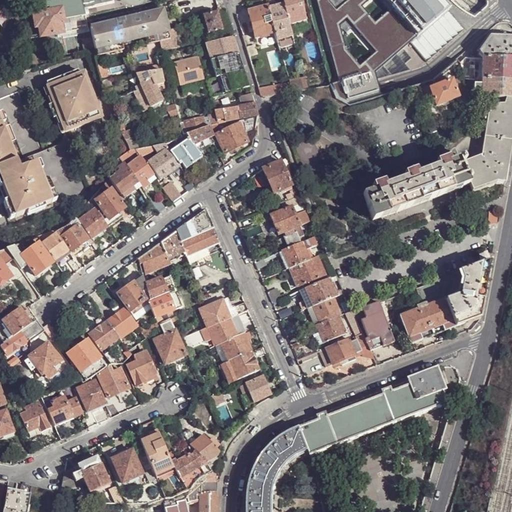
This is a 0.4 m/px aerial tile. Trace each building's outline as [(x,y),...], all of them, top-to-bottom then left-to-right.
[(41,0),(35,1),(37,10),(47,8),(48,12),(23,17),(28,39),(90,27),(89,23),(83,0),(41,0)] [(116,0),(85,0),(87,8),(117,1),(116,0)] [(283,0),(284,1),(289,24),(306,20),(305,16),(302,0),(283,0)] [(336,112),(383,96),(380,87),(375,74),(410,42),(429,64),(466,30),(449,11),(420,34),(385,0),(307,0),(307,3),(331,86),(329,87),(336,112)] [(385,0),(420,34),(449,11),(439,0),(385,0)] [(284,1),(268,5),(275,33),(277,40),(292,36),(289,24),(284,1)] [(247,10),(255,39),(275,33),(268,5),(247,10)] [(97,27),(91,28),(93,37),(96,49),(96,50),(116,45),(137,39),(157,34),(167,31),(162,10),(97,27)] [(224,10),(207,15),(201,17),(207,34),(222,30),(221,30),(230,28),(224,10)] [(207,34),(201,17),(201,16),(194,18),(199,36),(207,34)] [(167,31),(157,34),(159,41),(162,52),(179,47),(174,29),(167,31)] [(242,36),(246,48),(257,44),(255,40),(253,40),(251,33),(242,36)] [(139,46),(159,41),(157,34),(137,39),(139,46)] [(511,35),(492,34),(480,53),(483,55),(494,38),(511,38),(511,35)] [(295,44),(292,36),(277,40),(280,48),(295,44)] [(90,45),(91,50),(96,49),(93,37),(83,40),(85,46),(90,45)] [(233,37),(205,44),(220,96),(249,88),(233,37)] [(483,55),(486,59),(511,59),(511,38),(494,38),(483,55)] [(117,51),(116,45),(96,50),(98,56),(117,51)] [(205,79),(198,57),(175,64),(181,86),(205,79)] [(511,59),(486,59),(482,59),(482,80),(511,81),(511,59)] [(390,75),(404,70),(401,63),(393,66),(392,63),(387,65),(390,75)] [(159,64),(135,69),(136,75),(160,70),(159,64)] [(101,81),(106,80),(107,80),(103,65),(97,67),(101,81)] [(51,87),(81,75),(79,70),(49,82),(51,87)] [(160,70),(136,75),(139,85),(150,79),(154,86),(155,86),(163,84),(160,70)] [(51,87),(45,89),(51,104),(57,118),(63,134),(103,118),(85,73),(81,75),(51,87)] [(311,90),(307,78),(290,80),(291,83),(294,92),(311,90)] [(154,86),(150,79),(139,85),(150,108),(163,102),(155,86),(154,86)] [(474,85),(474,93),(481,94),(481,98),(506,99),(511,98),(511,81),(482,80),(481,85),(474,85)] [(458,98),(451,81),(436,86),(432,88),(429,83),(422,86),(424,91),(430,89),(436,106),(458,98)] [(275,86),(278,95),(294,92),(291,83),(275,86)] [(267,87),(268,97),(278,95),(275,86),(267,87)] [(268,97),(267,87),(260,89),(262,96),(264,97),(268,97)] [(18,91),(0,98),(0,118),(21,170),(37,163),(52,202),(15,217),(0,179),(0,211),(0,212),(0,229),(90,193),(69,139),(43,151),(18,91)] [(131,93),(118,99),(121,106),(134,99),(131,93)] [(254,103),(251,94),(239,96),(242,105),(254,103)] [(259,118),(254,103),(242,105),(221,110),(214,111),(217,120),(224,119),(225,124),(228,123),(238,121),(257,117),(257,118),(259,118)] [(119,106),(117,105),(115,106),(116,111),(120,130),(124,129),(119,106)] [(169,107),(166,108),(170,118),(176,115),(174,105),(173,106),(169,107)] [(511,107),(504,107),(504,106),(489,105),(484,137),(511,143),(511,142),(511,107)] [(176,134),(164,107),(150,114),(163,140),(176,134)] [(209,123),(207,117),(179,124),(182,136),(185,135),(209,127),(210,127),(209,123)] [(257,118),(257,117),(238,121),(238,123),(244,135),(254,131),(257,118)] [(21,170),(0,118),(0,179),(15,217),(52,202),(37,163),(21,170)] [(244,135),(238,123),(230,127),(214,134),(224,153),(247,142),(244,135)] [(209,127),(185,135),(188,139),(193,145),(195,144),(210,137),(213,135),(212,133),(209,127)] [(133,138),(129,130),(120,133),(125,142),(133,138)] [(139,149),(136,136),(133,138),(125,142),(129,150),(130,151),(135,150),(139,149)] [(198,148),(212,141),(210,137),(195,144),(198,148)] [(511,143),(484,137),(481,156),(465,162),(461,164),(469,184),(472,192),(495,183),(504,185),(511,143)] [(172,150),(168,152),(178,166),(182,163),(186,169),(202,158),(193,145),(188,139),(172,150)] [(166,149),(163,145),(157,146),(161,153),(166,149)] [(168,152),(166,149),(161,153),(148,163),(160,180),(179,167),(178,166),(168,152)] [(129,150),(119,158),(122,163),(137,153),(135,150),(130,151),(129,150)] [(156,180),(140,157),(126,167),(137,183),(139,186),(140,187),(142,190),(142,191),(156,180)] [(373,222),(469,184),(461,164),(465,162),(463,157),(447,163),(446,159),(439,162),(440,166),(415,175),(413,172),(407,174),(408,178),(383,188),(382,184),(375,187),(376,190),(363,195),(373,222)] [(287,174),(293,172),(288,159),(287,159),(281,161),(287,174)] [(281,161),(263,169),(270,184),(274,194),(292,186),(287,174),(281,161)] [(126,167),(123,164),(116,169),(118,171),(108,178),(112,184),(121,195),(137,183),(126,167)] [(264,186),(270,184),(263,169),(257,173),(264,186)] [(293,172),(287,174),(292,186),(298,184),(293,172)] [(112,184),(108,178),(101,186),(105,191),(112,184)] [(139,186),(137,183),(121,195),(124,199),(136,189),(140,187),(139,186)] [(131,211),(113,187),(94,201),(100,209),(96,211),(108,227),(131,211)] [(297,188),(291,190),(294,197),(300,195),(297,188)] [(164,209),(157,199),(151,203),(158,213),(164,209)] [(270,216),(278,236),(286,233),(292,230),(294,234),(296,233),(300,232),(298,227),(301,226),(296,215),(295,213),(292,207),(270,216)] [(107,227),(94,209),(77,221),(79,224),(91,239),(107,227)] [(313,220),(309,210),(305,211),(309,222),(313,220)] [(213,229),(205,211),(175,232),(179,243),(213,229)] [(301,226),(310,222),(309,222),(305,211),(298,214),(296,215),(301,226)] [(489,213),(488,227),(496,223),(497,214),(489,213)] [(55,234),(58,239),(61,237),(76,226),(79,224),(77,221),(75,217),(67,226),(53,231),(55,234)] [(87,241),(76,226),(61,237),(71,251),(85,242),(87,241)] [(219,244),(213,229),(179,243),(183,252),(186,258),(189,265),(196,262),(198,266),(207,262),(205,258),(209,256),(206,249),(219,244)] [(179,243),(175,232),(159,244),(167,259),(183,252),(179,243)] [(290,248),(301,244),(297,233),(296,233),(294,234),(287,237),(285,238),(290,248)] [(58,239),(55,234),(50,237),(45,241),(43,242),(41,244),(53,261),(55,260),(64,253),(67,251),(58,239)] [(302,243),(306,251),(317,246),(316,243),(314,238),(302,243)] [(88,246),(85,242),(71,251),(74,256),(88,246)] [(34,243),(19,254),(20,256),(35,246),(34,243)] [(306,251),(302,243),(301,244),(290,248),(281,252),(289,269),(310,260),(306,251)] [(35,246),(20,256),(27,265),(35,277),(50,266),(52,264),(44,253),(37,244),(35,246)] [(167,259),(159,244),(138,259),(139,265),(142,264),(145,274),(169,264),(167,259)] [(16,251),(13,246),(6,249),(13,260),(20,270),(27,265),(20,256),(19,254),(16,251)] [(13,260),(6,249),(0,251),(0,261),(3,266),(13,260)] [(479,254),(482,263),(490,260),(487,251),(486,251),(479,254)] [(289,269),(281,252),(278,254),(276,255),(283,272),(284,271),(286,271),(289,269)] [(66,256),(64,253),(55,260),(57,262),(66,256)] [(289,269),(297,287),(325,275),(317,257),(310,260),(289,269)] [(259,270),(268,266),(265,259),(255,263),(259,270)] [(455,328),(480,318),(485,289),(490,260),(482,263),(460,272),(462,280),(459,297),(445,302),(446,304),(455,328)] [(3,266),(0,261),(0,285),(6,281),(11,277),(3,266)] [(69,265),(74,273),(80,269),(74,261),(69,265)] [(27,265),(20,270),(40,298),(44,295),(34,281),(52,268),(50,266),(35,277),(27,265)] [(292,289),(297,287),(289,269),(286,271),(284,271),(288,279),(292,289)] [(460,272),(437,281),(444,299),(445,302),(459,297),(462,280),(460,272)] [(145,285),(142,277),(133,284),(141,295),(147,291),(145,285)] [(166,296),(173,311),(182,307),(170,277),(160,281),(166,296)] [(160,281),(160,279),(145,285),(147,291),(150,302),(166,296),(160,281)] [(308,309),(312,307),(333,298),(336,297),(335,294),(330,282),(329,279),(305,290),(308,298),(304,300),(299,302),(302,311),(307,309),(308,309)] [(8,284),(6,281),(0,285),(0,290),(8,284)] [(416,289),(422,304),(425,303),(426,306),(436,303),(444,299),(437,281),(416,289)] [(141,295),(133,284),(132,283),(116,294),(130,313),(145,301),(141,295)] [(273,303),(282,299),(278,290),(269,294),(273,303)] [(173,311),(166,296),(150,302),(148,303),(155,319),(161,317),(173,312),(173,311)] [(312,307),(319,324),(338,317),(340,316),(333,298),(312,307)] [(231,308),(227,299),(222,301),(230,318),(234,316),(231,308)] [(436,303),(437,308),(446,304),(445,302),(444,299),(436,303)] [(222,301),(199,311),(207,328),(230,318),(222,301)] [(248,310),(245,302),(231,308),(234,316),(236,315),(248,310)] [(363,309),(366,319),(382,312),(379,303),(363,309)] [(398,322),(402,320),(400,316),(426,306),(425,303),(422,304),(396,315),(398,322)] [(411,345),(455,328),(446,304),(437,308),(436,303),(426,306),(400,316),(402,320),(411,345)] [(308,309),(307,309),(310,316),(309,316),(310,319),(311,318),(315,326),(316,326),(319,324),(312,307),(308,309)] [(23,313),(19,308),(1,321),(4,326),(12,337),(31,323),(28,320),(23,313)] [(34,315),(29,309),(23,313),(28,320),(34,315)] [(133,323),(123,309),(106,322),(118,338),(135,326),(133,323)] [(357,336),(363,334),(356,319),(354,313),(352,310),(352,311),(347,313),(357,336)] [(372,350),(393,342),(382,312),(366,319),(361,321),(367,337),(372,350)] [(244,334),(236,315),(234,316),(230,318),(207,328),(214,347),(216,346),(220,344),(243,335),(244,334)] [(164,322),(161,317),(155,319),(156,323),(157,325),(164,322)] [(323,344),(346,335),(338,317),(319,324),(316,326),(315,326),(311,328),(317,340),(321,338),(323,344)] [(42,327),(37,319),(33,322),(41,333),(44,331),(42,328),(42,327)] [(142,329),(136,321),(133,323),(135,326),(139,331),(142,329)] [(41,333),(33,322),(31,323),(12,337),(8,340),(0,345),(0,348),(5,356),(25,342),(26,344),(41,333)] [(118,338),(106,322),(88,335),(100,351),(118,338)] [(174,332),(170,322),(159,328),(165,337),(174,332)] [(57,335),(49,323),(42,327),(42,328),(44,331),(51,340),(53,338),(57,335)] [(157,325),(156,323),(141,334),(145,339),(158,327),(157,325)] [(12,337),(4,326),(0,329),(8,340),(12,337)] [(214,347),(207,328),(201,331),(206,341),(210,349),(214,347)] [(206,341),(201,331),(183,338),(188,349),(206,341)] [(185,355),(174,332),(165,337),(154,342),(164,365),(185,355)] [(244,334),(243,335),(220,344),(228,362),(251,352),(246,341),(250,339),(247,332),(244,334)] [(355,337),(360,349),(368,346),(365,338),(363,334),(357,336),(355,337)] [(355,355),(361,352),(360,349),(355,337),(348,340),(355,355)] [(99,358),(87,340),(80,345),(73,349),(66,354),(79,373),(99,358)] [(80,345),(76,340),(69,344),(73,349),(80,345)] [(136,362),(127,366),(136,386),(146,382),(145,379),(155,375),(146,353),(152,351),(147,340),(145,340),(137,344),(141,353),(133,356),(136,362)] [(348,340),(326,349),(333,365),(341,362),(355,356),(355,355),(348,340)] [(61,362),(46,343),(26,357),(40,376),(42,375),(46,380),(55,373),(51,369),(61,362)] [(228,362),(220,344),(216,346),(223,364),(228,362)] [(267,353),(263,346),(251,352),(254,359),(267,353)] [(368,346),(360,349),(361,352),(355,355),(355,356),(362,354),(374,359),(370,351),(368,346)] [(326,368),(333,365),(326,349),(319,352),(326,368)] [(112,359),(107,352),(102,355),(109,364),(115,365),(113,359),(112,359)] [(254,359),(251,352),(228,362),(236,380),(259,371),(254,359)] [(79,373),(85,381),(92,376),(96,374),(105,366),(99,358),(79,373)] [(236,380),(228,362),(223,364),(221,365),(222,368),(228,383),(236,380)] [(129,389),(119,369),(111,373),(108,368),(96,374),(99,380),(107,399),(129,389)] [(445,405),(447,400),(444,393),(447,392),(438,369),(299,423),(301,429),(309,452),(311,457),(445,405)] [(270,395),(263,377),(244,384),(247,391),(252,403),(270,395)] [(20,395),(14,379),(8,381),(6,382),(12,398),(20,395)] [(95,382),(94,381),(76,389),(86,412),(105,404),(95,382)] [(224,402),(220,392),(209,397),(213,407),(224,402)] [(66,402),(64,397),(51,402),(54,408),(48,411),(55,426),(73,418),(66,402)] [(82,414),(75,399),(66,402),(73,418),(74,418),(77,420),(81,418),(81,415),(82,414)] [(50,428),(38,402),(23,408),(25,412),(19,415),(27,433),(39,428),(41,432),(50,428)] [(0,437),(14,433),(5,411),(0,412),(0,437)] [(39,428),(27,433),(29,437),(41,432),(39,428)] [(250,487),(248,499),(248,511),(272,511),(272,506),(273,498),(275,488),(278,478),(284,469),(291,462),(300,456),(309,452),(301,429),(295,431),(284,437),(265,453),(258,464),(253,475),(250,487)] [(193,437),(189,430),(183,433),(188,441),(193,437)] [(168,457),(158,434),(157,431),(149,435),(150,438),(140,442),(148,461),(151,471),(154,477),(173,469),(170,462),(168,457)] [(211,445),(203,436),(196,441),(190,445),(188,448),(192,456),(198,468),(216,456),(218,452),(216,450),(219,447),(215,441),(211,445)] [(131,451),(110,460),(121,484),(142,475),(131,451)] [(198,468),(192,456),(190,457),(188,455),(175,463),(174,460),(170,462),(173,469),(175,472),(179,479),(198,468)] [(108,485),(96,457),(76,466),(78,470),(85,486),(89,494),(108,485)] [(151,471),(148,461),(142,463),(146,473),(151,471)] [(75,469),(63,473),(59,493),(77,487),(78,489),(85,486),(78,470),(76,471),(75,469)] [(175,472),(173,469),(154,477),(156,480),(175,472)] [(217,484),(213,472),(211,473),(205,481),(197,489),(187,495),(182,497),(164,503),(165,504),(184,500),(185,502),(199,499),(199,493),(217,493),(217,484)] [(25,511),(28,496),(5,492),(1,511),(25,511)] [(123,505),(117,492),(112,494),(116,505),(123,505)] [(216,511),(216,501),(217,493),(199,493),(199,499),(198,511),(216,511)] [(186,511),(185,502),(184,500),(165,504),(166,511),(186,511)] [(322,501),(323,511),(334,511),(333,505),(329,502),(329,500),(322,501)]
